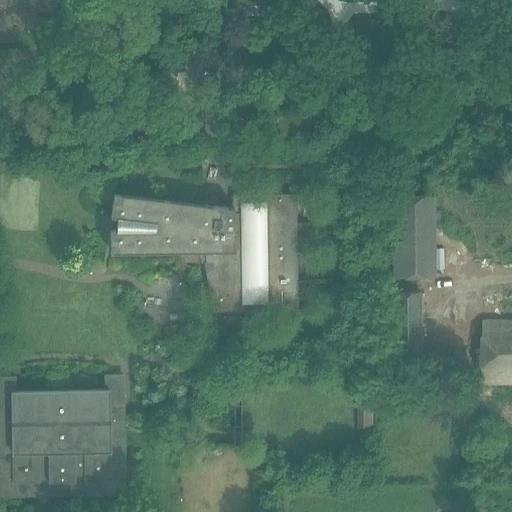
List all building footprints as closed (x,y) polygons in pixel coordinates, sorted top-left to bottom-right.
[(0,0),(0,42),(15,42),(15,28),(37,27),(36,13),(58,13),(57,0),(0,0)] [(277,120),(282,142),(320,133),(315,111),(277,120)] [(205,207),(114,196),(111,217),(117,218),(117,230),(110,230),(111,252),(196,251),(196,252),(205,251),(205,263),(204,263),(212,312),(246,312),(246,310),(243,310),(243,303),(244,303),(244,302),(265,302),(265,310),(264,310),(264,311),(302,311),(302,309),(298,309),(298,282),(302,282),(302,281),(298,281),(297,253),(301,253),(301,252),(297,252),(297,224),(301,224),(301,223),(297,223),(296,196),(301,196),(301,194),(262,195),(262,196),(264,196),(264,204),(243,204),(242,202),(241,202),(241,213),(235,214),(235,209),(205,206),(205,207)] [(393,197),(394,277),(433,277),(432,197),(393,197)] [(424,315),(436,315),(436,284),(424,284),(424,315)] [(398,294),(398,321),(398,363),(418,363),(418,294),(398,294)] [(511,325),(481,326),(480,387),(511,386),(511,325)] [(0,496),(124,496),(123,376),(120,376),(120,377),(106,377),(106,390),(13,391),(13,380),(0,379),(0,496)] [(375,419),(388,417),(384,391),(370,394),(375,419)]
